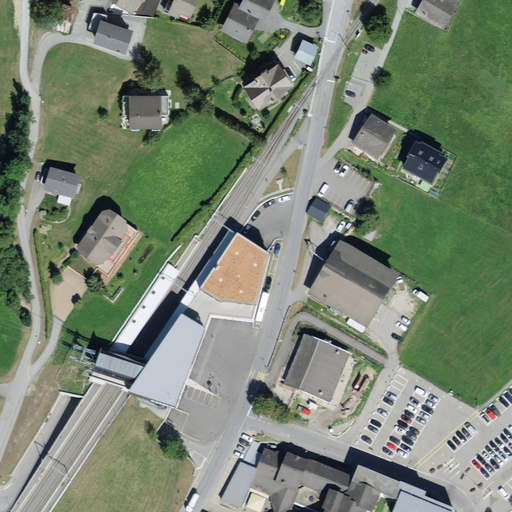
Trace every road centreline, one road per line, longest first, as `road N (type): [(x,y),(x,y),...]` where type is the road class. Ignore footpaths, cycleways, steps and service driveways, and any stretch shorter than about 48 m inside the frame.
road 1 (residential): [(27,0),(32,151),(22,203),(38,334),(0,434)]
road 2 (tertiary): [(241,412),(286,282),(341,15)]
road 3 (residential): [(0,497),(14,489),(72,397),(91,382),(107,385),(158,431),(216,465)]
road 4 (residential): [(470,511),(447,489),(241,412)]
